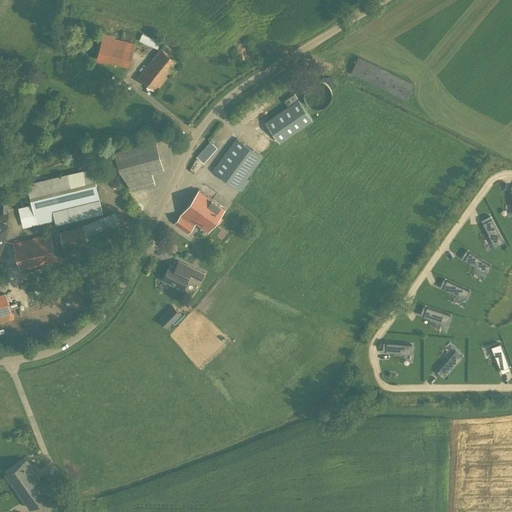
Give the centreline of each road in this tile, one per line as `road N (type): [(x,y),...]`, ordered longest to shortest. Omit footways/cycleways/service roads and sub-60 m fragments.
road 1 (unclassified): [(0,360),(66,344),(92,322),(128,275),(220,104),(381,0)]
road 2 (unknown): [(511,391),(400,396),(371,365),(395,315),(484,186),(511,176)]
